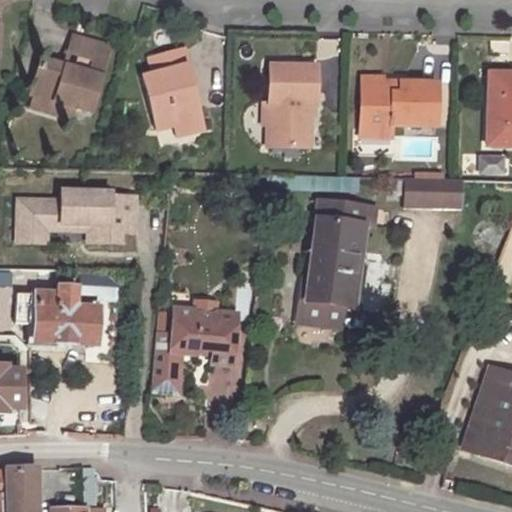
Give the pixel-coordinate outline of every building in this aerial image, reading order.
[(34,97),(72,108),(87,113),(108,48),(71,36),(65,54),(72,56),(69,68),(66,76),(58,74),(60,66),(40,59),(29,95),(34,97)] [(185,121),(197,118),(183,66),(182,67),(178,51),(153,57),(157,73),(140,77),(153,129),(170,125),(173,124),(176,126),(184,124),(185,121)] [(272,105),(272,146),(308,148),(309,106),(313,106),(315,66),(268,65),(267,104),(272,105)] [(69,68),(60,66),(58,74),(66,76),(69,68)] [(511,74),(487,73),(485,145),(511,145),(511,74)] [(380,87),(381,81),(381,76),(360,77),(358,125),(390,125),(434,126),(435,83),(401,82),(400,88),(380,87)] [(69,119),(72,108),(34,97),(30,108),(69,119)] [(265,147),(272,146),(272,105),(267,104),(260,104),(259,125),(266,126),(265,147)] [(200,130),(197,118),(185,121),(184,124),(176,126),(173,124),(170,125),(174,138),(200,130)] [(390,138),(390,125),(358,125),(358,138),(390,138)] [(357,143),(357,153),(388,153),(388,144),(357,143)] [(338,178),(324,177),(323,188),(351,190),(351,178),(338,178)] [(453,181),(404,180),(403,207),(457,208),(458,207),(459,181),(453,181)] [(132,232),(133,196),(108,195),(108,192),(59,191),(59,201),(16,200),(15,242),(38,243),(39,223),(87,224),(87,230),(86,242),(118,242),(118,232),(132,232)] [(362,229),(365,208),(318,202),(304,300),(341,305),(345,306),(349,280),(342,279),(344,262),(357,264),(362,229)] [(373,209),(365,208),(362,229),(370,230),(373,209)] [(39,223),(38,243),(44,243),(44,229),(87,230),(87,224),(39,223)] [(360,264),(357,264),(344,262),(342,279),(349,280),(345,306),(354,307),(360,264)] [(92,346),(94,308),(73,306),(74,289),(55,288),(55,293),(34,292),(34,296),(15,294),(13,323),(32,325),(31,343),(92,346)] [(341,305),(304,300),(301,322),(338,328),(341,305)] [(169,334),(169,337),(181,338),(179,353),(199,355),(204,348),(210,349),(208,362),(229,363),(233,313),(213,312),(213,316),(192,314),(193,310),(171,308),(169,334)] [(169,337),(169,334),(154,333),(149,390),(176,393),(179,353),(181,338),(169,337)] [(0,414),(3,414),(3,409),(19,409),(19,371),(3,371),(3,366),(0,366),(0,414)] [(488,391),(496,370),(487,367),(480,388),(488,391)] [(511,375),(496,370),(488,391),(482,410),(475,431),(468,450),(511,464),(511,375)] [(480,388),(473,407),(482,410),(488,391),(480,388)] [(473,407),(466,428),(475,431),(482,410),(473,407)] [(460,447),(468,450),(475,431),(466,428),(460,447)] [(4,470),(4,471),(3,511),(35,511),(34,469),(4,470)]
